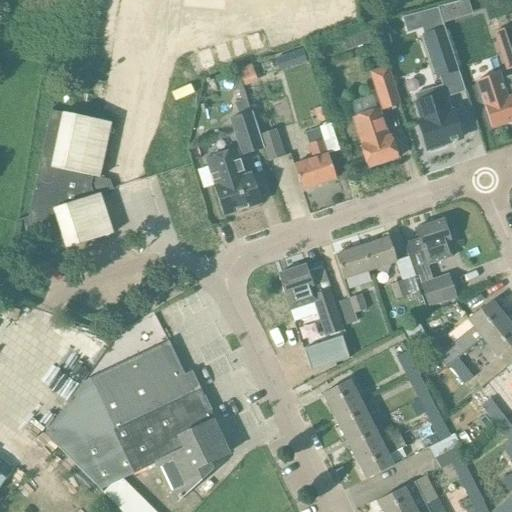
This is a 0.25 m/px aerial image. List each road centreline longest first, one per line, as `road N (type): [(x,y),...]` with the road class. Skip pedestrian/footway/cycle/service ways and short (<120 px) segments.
road 1 (residential): [(220,291),(230,268),(279,242),(475,175)]
road 2 (residential): [(333,511),(220,291)]
road 3 (residential): [(0,292),(94,329),(112,328),(198,279),(220,291)]
